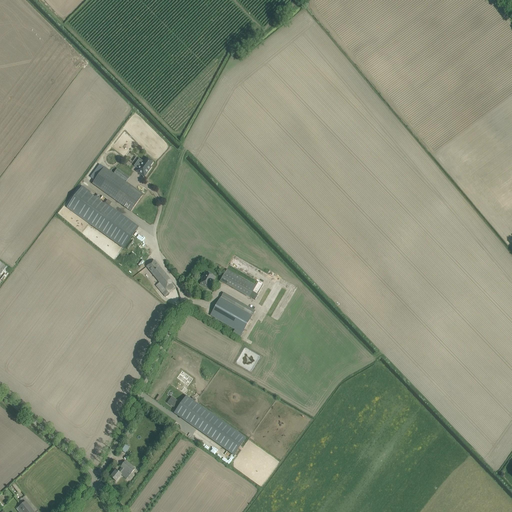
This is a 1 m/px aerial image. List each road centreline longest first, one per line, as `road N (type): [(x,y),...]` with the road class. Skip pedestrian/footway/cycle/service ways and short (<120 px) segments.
road 1 (unclassified): [(96,480),(184,301)]
road 2 (unclassified): [(96,480),(0,390)]
